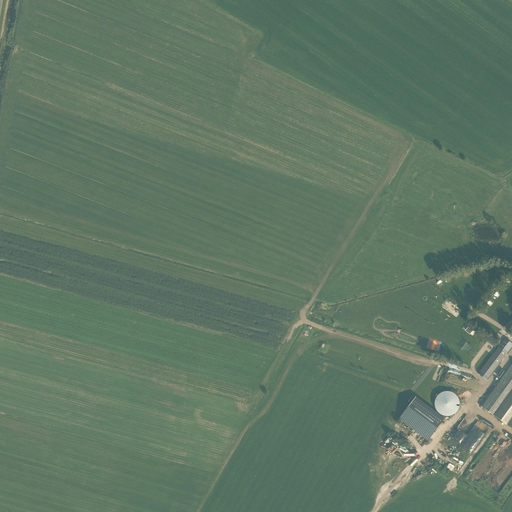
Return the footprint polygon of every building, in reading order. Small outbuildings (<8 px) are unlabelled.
[(470,334),(474,329),(469,326),(465,331),(470,334)] [(511,340),(511,339),(503,350),(508,353),(511,348),(511,340)] [(507,353),(499,347),(481,372),(489,378),(507,353)] [(511,364),(481,407),(511,428),(511,364)] [(472,379),(468,387),(473,390),(477,381),(472,379)] [(462,388),(459,392),(467,396),(469,392),(462,388)] [(439,395),(438,396),(437,398),(437,399),(436,400),(436,401),(436,402),(436,403),(436,404),(436,405),(436,406),(436,407),(436,408),(437,408),(437,410),(438,411),(439,412),(439,413),(440,413),(441,414),(442,415),(443,415),(445,416),(446,416),(447,416),(448,416),(449,416),(450,416),(451,416),(452,416),(453,415),(454,415),(455,414),(456,414),(457,413),(457,412),(458,411),(459,410),(459,409),(460,408),(460,407),(460,406),(460,405),(460,404),(460,403),(460,402),(460,401),(460,400),(460,399),(459,398),(459,397),(458,396),(457,395),(456,394),(455,394),(455,393),(454,393),(453,392),(452,392),(451,392),(450,392),(449,391),(448,391),(447,391),(446,392),(445,392),(443,392),(443,393),(442,393),(441,394),(440,394),(439,395)] [(415,397),(401,416),(430,437),(444,418),(415,397)] [(452,427),(446,434),(452,439),(459,433),(452,427)] [(417,439),(422,445),(428,441),(422,435),(417,439)] [(453,471),(455,468),(449,466),(450,463),(448,462),(445,467),(453,471)] [(483,472),(487,465),(481,462),(477,468),(483,472)] [(471,474),(478,478),(481,472),(474,468),(471,474)]
